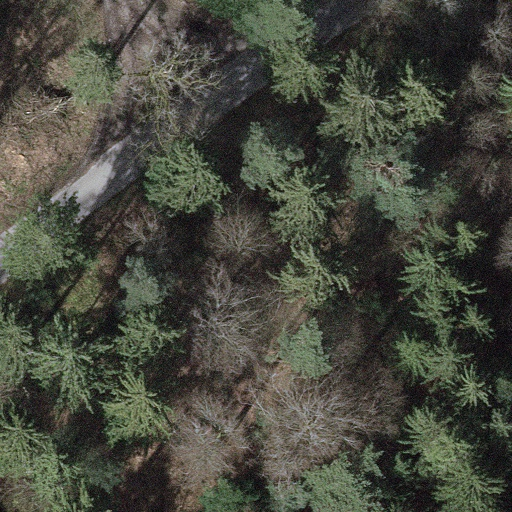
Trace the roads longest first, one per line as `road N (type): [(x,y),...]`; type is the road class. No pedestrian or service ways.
road 1 (unclassified): [(0,256),(182,122),(373,0)]
road 2 (track): [(182,122),(114,0)]
